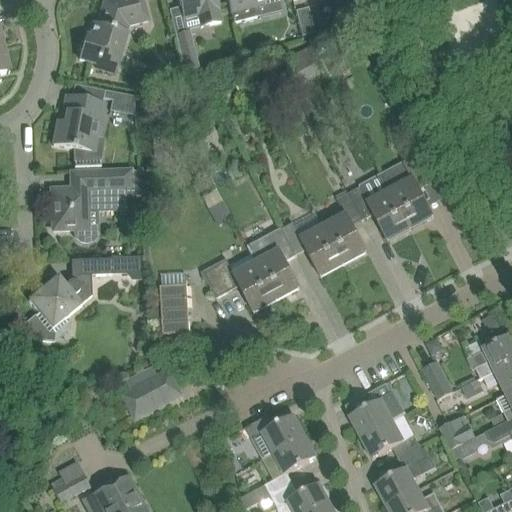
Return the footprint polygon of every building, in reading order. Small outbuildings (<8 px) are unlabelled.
[(79,61),(99,66),(99,64),(117,69),(127,34),(125,33),(127,27),(147,22),(141,0),(115,0),(104,3),(97,25),(94,24),(93,29),(96,30),(94,39),(86,37),(84,44),(80,45),(79,50),(81,53),(79,61)] [(178,0),(183,20),(197,16),(200,28),(220,23),(217,11),(219,11),(215,0),(178,0)] [(226,0),(231,16),(231,15),(233,25),(257,19),(282,12),(278,0),(226,0)] [(310,20),(297,23),(301,37),(313,34),(310,20)] [(175,37),(183,70),(184,72),(198,68),(190,33),(175,37)] [(3,50),(0,50),(0,82),(0,81),(0,76),(9,74),(3,50)] [(328,72),(342,99),(351,94),(336,68),(328,72)] [(186,80),(184,72),(183,70),(176,72),(173,78),(175,83),(186,80)] [(134,99),(104,93),(103,101),(112,102),(110,113),(135,118),(134,99)] [(53,147),(74,151),(75,168),(74,168),(74,169),(100,169),(100,167),(99,155),(95,154),(95,153),(90,152),(95,126),(101,127),(105,105),(69,98),(64,124),(57,123),(53,147)] [(411,181),(390,192),(411,232),(433,219),(419,192),(431,186),(416,160),(404,167),(411,181)] [(123,211),(122,190),(130,190),(130,173),(71,175),(71,191),(51,191),(52,232),(72,232),(75,232),(75,234),(76,239),(80,243),(86,244),(91,243),(95,239),(96,233),(95,212),(123,211)] [(360,190),(349,196),(363,223),(373,217),(388,244),(411,232),(390,192),(368,204),(360,190)] [(345,217),(323,228),(344,267),(367,255),(352,228),(363,223),(349,196),(337,203),(345,217)] [(207,209),(214,226),(227,220),(219,203),(207,209)] [(293,226),(282,232),(296,259),(306,253),(321,280),(344,267),(323,228),(301,240),(293,226)] [(278,253),(256,265),(277,303),(300,291),(285,264),(296,259),(282,232),(270,238),(278,253)] [(146,281),(144,260),(111,260),(94,261),(95,278),(111,277),(111,274),(127,273),(127,276),(133,282),(146,281)] [(277,303),(256,265),(234,276),(226,262),(202,275),(217,301),(239,289),(254,316),(277,303)] [(80,307),(91,298),(91,277),(71,278),(71,283),(68,285),(65,287),(57,278),(28,302),(37,313),(24,324),(38,341),(54,343),(54,334),(52,331),(81,308),(80,307)] [(190,335),(187,287),(160,289),(163,337),(190,335)] [(493,317),(483,322),(490,337),(500,332),(493,317)] [(481,382),(495,375),(511,365),(511,347),(508,339),(483,351),(479,343),(465,350),(470,361),(473,360),(478,370),(475,371),(481,382)] [(425,346),(431,357),(443,351),(437,340),(425,346)] [(423,371),(439,402),(453,395),(437,364),(423,371)] [(511,365),(495,375),(506,397),(511,394),(511,365)] [(123,398),(136,421),(181,397),(168,374),(158,379),(153,369),(125,384),(131,394),(123,398)] [(462,389),(467,400),(482,393),(477,382),(462,389)] [(350,420),(361,441),(403,418),(398,408),(386,386),(364,398),(370,409),(350,420)] [(508,424),(511,422),(511,394),(506,397),(496,402),(508,424)] [(392,451),(398,462),(420,450),(403,418),(361,441),(372,462),(392,451)] [(464,418),(439,430),(448,450),(474,438),(464,418)] [(263,436),(274,456),(305,440),(293,419),(273,429),(267,419),(245,431),(251,442),(263,436)] [(511,422),(508,424),(508,425),(485,436),(490,446),(508,437),(511,444),(511,422)] [(287,476),(316,461),(305,440),(274,456),(263,463),(273,483),(265,488),(269,497),(270,499),(293,487),(287,476)] [(467,445),(451,452),(457,464),(473,456),(467,445)] [(375,488),(387,509),(418,492),(412,481),(423,475),(418,465),(426,461),(420,450),(398,462),(404,472),(375,488)] [(58,473),(64,485),(53,491),(59,504),(89,488),(76,464),(58,473)] [(144,511),(126,477),(81,502),(86,511),(144,511)] [(322,511),(330,508),(319,487),(298,498),(293,487),(270,499),(277,511),(322,511)] [(240,497),(245,510),(260,504),(255,492),(240,497)] [(418,492),(387,509),(388,511),(442,511),(433,494),(422,500),(418,492)] [(492,511),(494,511),(489,500),(478,505),(481,511),(492,511)] [(511,511),(511,502),(494,511),(492,511),(511,511)]
